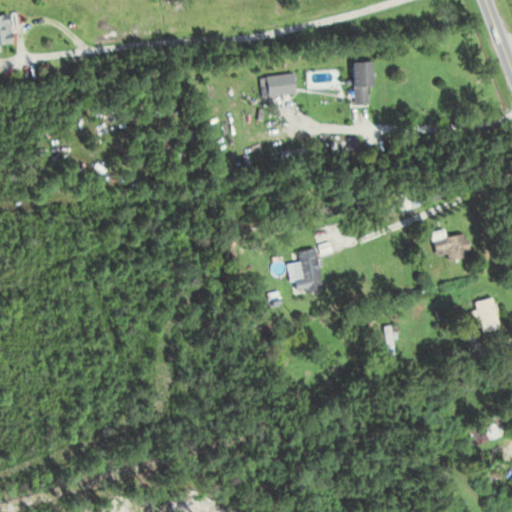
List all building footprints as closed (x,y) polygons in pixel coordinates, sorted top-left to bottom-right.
[(0,13),(0,53),(6,52),(5,42),(19,40),(15,12),(0,13)] [(362,59),(343,59),(343,102),(362,102),(362,59)] [(260,95),(288,92),(286,71),(258,75),(260,95)] [(462,253),(458,231),(425,238),(428,255),(439,252),(440,258),(462,253)] [(318,289),(312,246),(290,249),(294,273),(288,274),(291,293),(318,289)] [(477,331),(494,326),(487,295),(469,300),(477,331)] [(384,345),(386,333),(379,332),(377,344),(384,345)] [(461,424),(466,443),(503,433),(498,415),(461,424)] [(495,468),(481,474),(491,498),(506,491),(495,468)]
